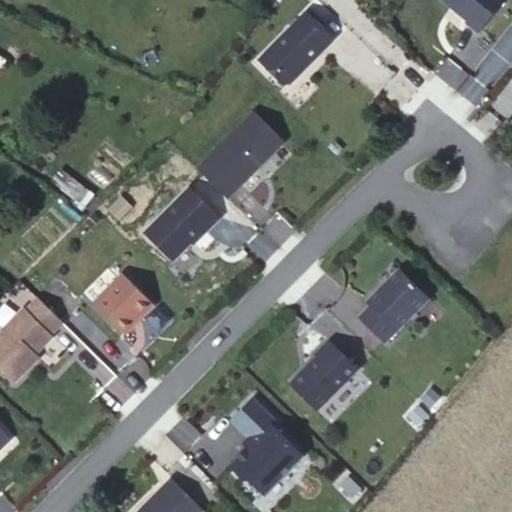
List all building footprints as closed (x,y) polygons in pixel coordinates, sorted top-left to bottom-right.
[(505,0),(442,0),(468,20),(466,22),(479,33),(505,0)] [(335,39),(307,11),(260,59),(283,83),(291,83),(302,71),(301,70),(308,63),(309,64),(335,39)] [(255,111),(199,165),(226,194),(257,165),(259,167),(285,141),(255,111)] [(219,216),(190,187),(145,232),(173,259),(192,241),(193,242),(219,216)] [(360,317),(385,342),(428,298),(399,270),(367,302),(371,306),(360,317)] [(123,273),(94,302),(125,333),(154,304),(123,273)] [(28,307),(26,305),(2,328),(0,329),(0,364),(14,379),(33,360),(30,356),(36,351),(54,334),(52,332),(63,321),(39,295),(28,307)] [(358,368),(329,340),(316,354),(317,356),(291,383),(318,409),(358,368)] [(302,456),(271,424),(275,420),(253,398),(231,420),(253,441),(229,465),(244,480),(249,480),(262,492),(278,476),(283,476),(302,456)] [(0,427),(0,447),(10,438),(0,427)] [(171,478),(136,511),(193,511),(199,507),(171,478)]
